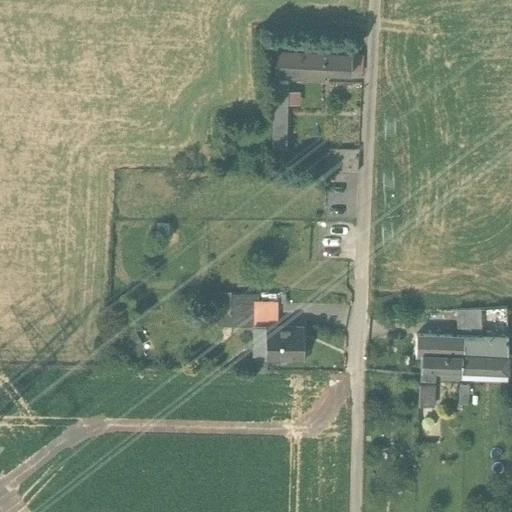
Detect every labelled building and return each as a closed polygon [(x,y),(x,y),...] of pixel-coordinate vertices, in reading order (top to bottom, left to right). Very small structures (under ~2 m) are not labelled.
[(274,73),(297,74),(298,50),(276,49),(274,73)] [(322,70),(349,71),(350,52),(298,50),(297,74),(322,75),(322,70)] [(324,172),(357,173),(357,149),(325,148),(324,172)] [(255,307),(231,306),(231,328),(253,328),(254,328),(255,307)] [(129,327),(110,340),(125,362),(144,349),(129,327)] [(254,328),(253,328),(254,351),(266,351),(267,359),(302,359),(302,327),(254,328)] [(462,338),(415,337),(415,355),(421,355),(430,356),(430,354),(461,356),(462,338)] [(461,356),(483,356),(492,356),(492,342),(473,341),(473,339),(462,338),(461,356)] [(460,370),(461,356),(430,354),(430,356),(429,369),(460,370)] [(483,356),(461,356),(460,370),(482,370),(483,356)] [(470,385),(460,385),(459,393),(469,393),(470,385)] [(431,390),(418,389),(417,405),(426,406),(425,410),(430,410),(431,390)]
